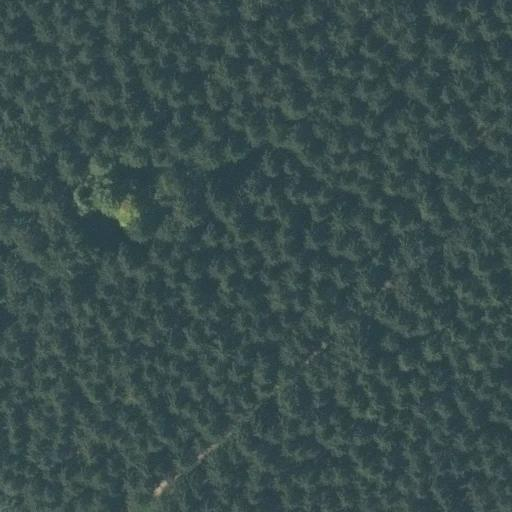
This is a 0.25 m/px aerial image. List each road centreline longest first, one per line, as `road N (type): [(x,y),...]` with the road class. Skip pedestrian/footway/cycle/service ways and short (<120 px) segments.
road 1 (track): [(511,167),(135,511)]
road 2 (track): [(0,263),(20,209),(14,171),(0,148)]
